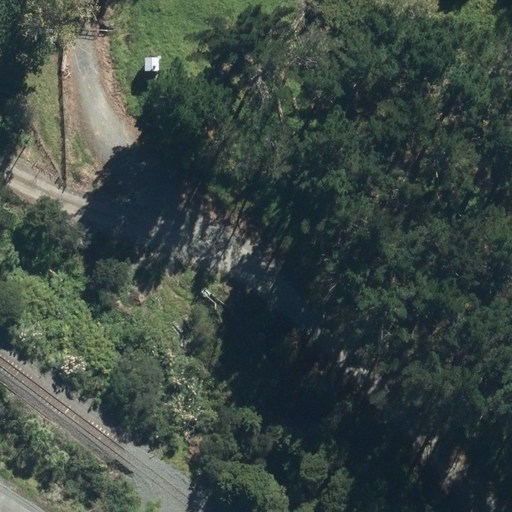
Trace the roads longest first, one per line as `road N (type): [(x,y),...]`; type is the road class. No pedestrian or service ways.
road 1 (unclassified): [(105,125),(145,185),(478,511)]
road 2 (unknown): [(145,185),(98,188),(0,140)]
